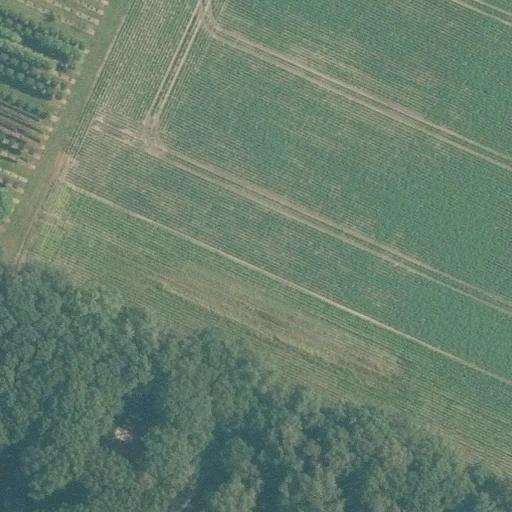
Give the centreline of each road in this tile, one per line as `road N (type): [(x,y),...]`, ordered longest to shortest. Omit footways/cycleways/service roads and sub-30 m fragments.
road 1 (residential): [(226,401),(0,298)]
road 2 (residential): [(226,401),(134,511)]
road 3 (residential): [(199,511),(237,462),(226,401)]
